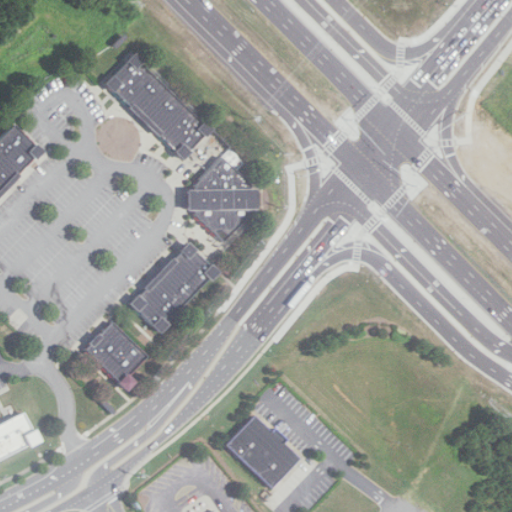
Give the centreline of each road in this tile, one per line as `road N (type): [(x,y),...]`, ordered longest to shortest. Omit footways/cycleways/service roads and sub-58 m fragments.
road 1 (secondary): [(328,195),(179,379)]
road 2 (trunk): [(191,0),(354,162)]
road 3 (secondary): [(38,511),(132,456),(215,378)]
road 4 (trunk): [(511,360),(350,214)]
road 5 (trunk): [(248,57),(284,169),(274,265)]
road 6 (trunk): [(376,183),(511,320)]
road 7 (trunk): [(383,267),(511,381)]
road 8 (trunk): [(390,116),(271,0)]
road 9 (trunk): [(511,240),(413,139)]
road 10 (trunk): [(308,0),(409,92)]
road 11 (secondary): [(179,379),(75,464)]
road 12 (secondary): [(179,379),(100,478)]
road 13 (trunk): [(474,201),(448,141),(458,82)]
